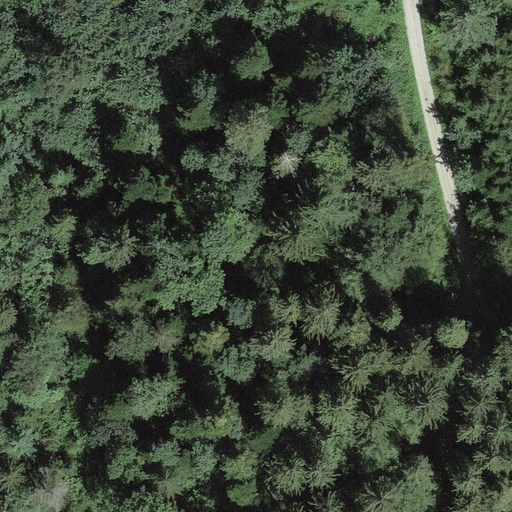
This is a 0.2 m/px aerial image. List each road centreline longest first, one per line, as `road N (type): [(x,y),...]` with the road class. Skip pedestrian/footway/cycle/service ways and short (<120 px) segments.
road 1 (track): [(413,0),(425,106),(474,292),(511,365)]
road 2 (track): [(474,292),(458,400),(427,511)]
